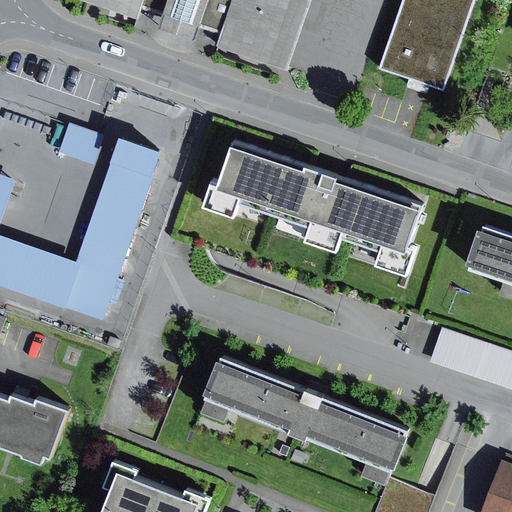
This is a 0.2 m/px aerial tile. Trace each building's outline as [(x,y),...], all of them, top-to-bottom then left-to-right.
[(67,0),(286,75),(311,0),(67,0)] [(473,0),(403,0),(380,69),(442,91),(473,0)] [(100,135),(69,124),(58,154),(94,166),(104,137),(100,135)] [(120,140),(77,262),(0,234),(0,219),(13,182),(0,177),(0,286),(105,323),(163,155),(120,140)] [(424,208),(229,146),(217,186),(210,184),(202,205),(408,275),(414,255),(409,253),(424,208)] [(511,237),(478,226),(464,270),(503,283),(498,298),(511,302),(511,237)] [(511,353),(443,330),(431,366),(511,392),(511,353)] [(408,433),(216,360),(200,402),(204,404),(200,415),(223,426),(228,413),(365,467),(359,480),(384,488),(389,476),(391,477),(408,433)] [(0,450),(37,465),(40,458),(45,460),(64,411),(34,400),(32,405),(8,396),(6,401),(0,399),(0,450)] [(511,511),(511,465),(501,462),(482,511),(511,511)] [(127,468),(114,463),(104,489),(111,491),(103,511),(208,511),(213,500),(186,490),(183,497),(124,474),(127,468)] [(431,511),(437,498),(394,481),(381,511),(431,511)]
